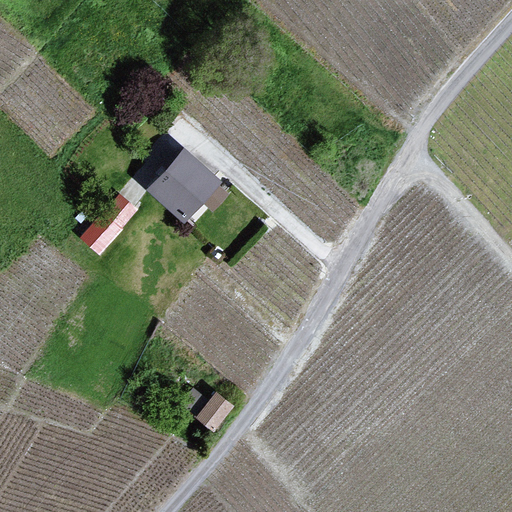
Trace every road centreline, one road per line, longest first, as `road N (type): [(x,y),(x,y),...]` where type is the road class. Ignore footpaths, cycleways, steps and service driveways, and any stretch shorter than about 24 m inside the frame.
road 1 (track): [(163,511),(256,397),(406,147),(511,12)]
road 2 (track): [(511,264),(406,147)]
